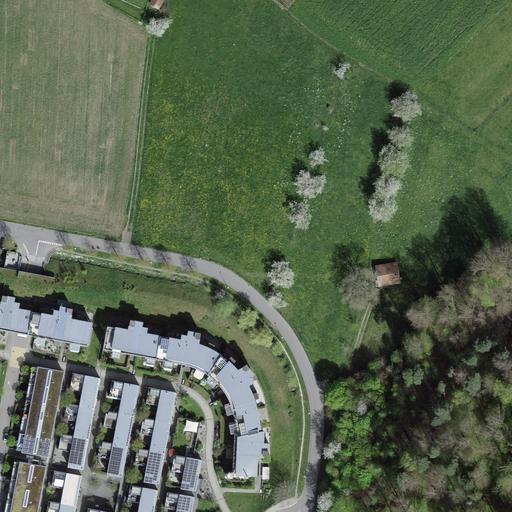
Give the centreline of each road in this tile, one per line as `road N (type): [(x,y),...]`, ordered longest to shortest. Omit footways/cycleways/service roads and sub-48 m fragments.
road 1 (tertiary): [(39,234),(202,266),(268,311),(314,388),(310,511)]
road 2 (track): [(364,511),(458,356),(511,314)]
road 3 (track): [(150,19),(127,251)]
road 4 (residential): [(39,234),(0,450)]
road 5 (track): [(314,388),(345,374),(371,285)]
